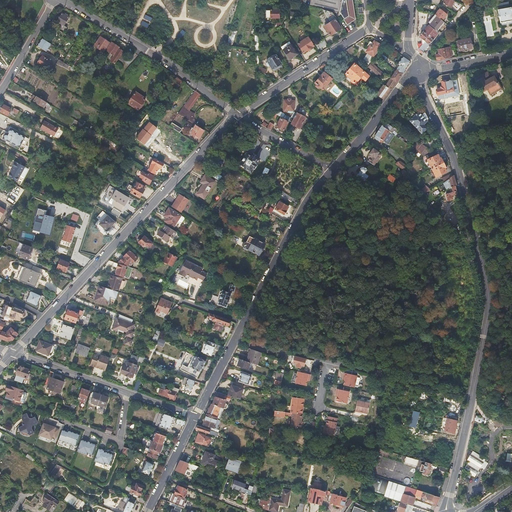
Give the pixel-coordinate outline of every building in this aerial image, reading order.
[(348,25),(356,20),(353,0),(311,0),(310,6),(323,9),(333,11),(337,17),(342,15),(345,20),(344,20),(348,25)] [(451,0),(443,0),(445,1),(443,4),(452,8),(455,1),(451,0)] [(511,7),(510,8),(500,10),(499,10),(501,23),(511,20),(511,7)] [(336,19),(337,18),(337,17),(333,11),(323,9),(332,22),(325,26),(331,35),(341,28),(336,19)] [(441,9),(436,15),(440,19),(442,21),(447,15),(441,9)] [(58,27),(64,31),(65,31),(67,27),(64,25),(69,17),(62,13),(55,25),(58,27)] [(442,21),(440,19),(436,24),(442,29),(446,24),(442,21)] [(423,45),(419,50),(423,53),(429,45),(429,44),(438,34),(429,26),(420,37),(422,39),(423,45)] [(230,31),(228,37),(223,36),(221,43),(225,44),(226,41),(233,43),(235,32),(230,31)] [(104,52),(111,43),(101,37),(95,46),(104,52)] [(51,44),(42,38),(37,46),(47,52),(50,46),(51,44)] [(315,47),(309,38),(298,44),(304,54),(315,47)] [(459,41),(460,51),(472,49),(470,39),(467,40),(467,39),(462,39),(462,41),(459,41)] [(371,48),(369,52),(374,55),(381,45),(375,41),(373,44),(372,43),(370,47),(371,48)] [(116,64),(124,52),(120,49),(120,48),(112,43),(107,50),(115,56),(112,61),(116,64)] [(298,54),(291,44),(286,48),(284,50),(289,59),(298,54)] [(356,52),(352,46),(347,50),(352,55),(356,52)] [(448,59),(450,58),(449,52),(445,52),(444,49),(439,50),(440,54),(437,55),(438,61),(448,59)] [(281,64),(276,55),(267,60),(268,63),(265,64),(267,67),(270,65),(272,70),(272,69),(274,71),(282,66),(281,64)] [(46,68),(50,60),(43,56),(38,64),(46,68)] [(393,88),(411,62),(404,57),(398,65),(400,66),(386,86),(384,85),(377,95),(384,100),(391,90),(393,88)] [(76,72),(77,70),(65,63),(64,66),(73,72),(74,71),(76,72)] [(372,63),(370,67),(377,75),(379,74),(382,76),(384,74),(372,63)] [(348,74),(347,76),(352,80),(351,81),(357,86),(363,79),(366,80),(369,76),(355,64),(347,74),(348,74)] [(333,79),(325,72),(316,82),(323,88),(323,89),(325,89),(325,88),(333,79)] [(488,89),(491,95),(503,88),(497,78),(493,80),(488,72),(476,79),(483,91),(488,89)] [(127,84),(130,79),(126,76),(122,81),(127,84)] [(178,88),(183,82),(180,79),(177,77),(172,83),(178,88)] [(110,91),(113,93),(122,81),(119,79),(118,81),(115,79),(112,83),(114,85),(112,89),(110,91)] [(441,89),(437,90),(439,99),(460,95),(458,85),(454,86),(453,80),(442,82),(443,86),(442,88),(441,89)] [(114,85),(112,83),(107,81),(105,84),(112,89),(114,85)] [(190,110),(201,95),(196,90),(181,110),(192,117),(195,114),(190,110)] [(137,92),(129,104),(138,110),(145,100),(143,99),(144,97),(137,92)] [(349,93),(341,102),(344,104),(345,105),(353,96),(349,93)] [(47,102),(34,95),(31,100),(44,107),(45,104),(47,102)] [(295,100),(285,100),(284,110),(294,110),(295,100)] [(335,107),(338,110),(344,104),(341,102),(335,107)] [(5,105),(4,105),(0,111),(7,115),(11,108),(8,107),(8,105),(5,104),(5,105)] [(427,120),(428,119),(425,113),(422,115),(420,113),(417,115),(414,112),(410,116),(412,119),(410,121),(422,134),(427,129),(424,125),(428,121),(427,120)] [(291,124),(303,131),(309,120),(297,113),(294,118),(294,119),(292,122),(291,124)] [(281,118),(277,127),(284,131),(288,122),(281,118)] [(45,121),(41,128),(55,136),(59,129),(45,121)] [(157,128),(149,122),(144,129),(143,129),(136,138),(144,144),(157,128)] [(397,130),(385,122),(384,124),(382,127),(390,132),(393,133),(395,130),(396,131),(397,130)] [(172,128),(180,133),(183,130),(172,123),(170,126),(172,128)] [(199,139),(204,131),(196,126),(192,134),(199,139)] [(390,132),(382,127),(377,134),(375,138),(382,143),(390,132)] [(10,129),(9,132),(7,131),(6,133),(4,133),(3,134),(2,135),(2,136),(2,137),(3,138),(20,147),(25,136),(10,129)] [(417,151),(425,157),(433,153),(422,144),(418,150),(417,151)] [(369,157),(371,158),(369,162),(374,165),(377,162),(378,163),(380,160),(379,159),(381,155),(374,150),(369,157)] [(258,165),(256,164),(260,159),(255,156),(254,157),(247,153),(239,165),(251,172),(254,168),(255,169),(258,165)] [(440,159),(437,153),(427,159),(432,169),(443,163),(441,159),(440,159)] [(296,164),(300,157),(294,154),(291,161),(296,164)] [(161,169),(164,164),(155,159),(148,169),(155,174),(159,167),(161,169)] [(12,167),(13,168),(8,176),(17,181),(26,167),(16,161),(12,167)] [(400,161),(397,162),(396,165),(403,170),(406,165),(400,161)] [(446,167),(443,163),(432,169),(436,177),(446,172),(444,168),(446,167)] [(365,182),(369,176),(366,174),(368,170),(364,167),(362,167),(360,170),(361,171),(356,177),(361,181),(362,180),(365,182)] [(148,175),(143,173),(140,177),(145,180),(145,182),(149,184),(153,177),(148,175)] [(453,176),(453,173),(442,179),(444,182),(447,181),(453,176)] [(201,182),(203,183),(197,194),(204,198),(215,181),(205,175),(201,182)] [(390,175),(387,179),(393,184),(396,179),(390,175)] [(454,176),(453,176),(447,181),(451,187),(452,187),(456,186),(457,186),(455,179),(454,176)] [(136,183),(131,192),(140,198),(144,190),(141,188),(142,186),(136,183)] [(457,195),(456,186),(452,187),(453,192),(451,193),(446,194),(448,201),(453,200),(452,196),(457,195)] [(112,199),(116,201),(114,205),(123,210),(129,198),(116,191),(112,199)] [(180,194),(172,207),(181,213),(189,200),(180,194)] [(289,208),(280,203),(276,210),(284,215),(287,210),(288,208),(289,208)] [(438,214),(431,207),(427,212),(434,219),(438,222),(440,220),(437,216),(438,214)] [(50,235),(54,217),(45,215),(46,210),(38,208),(32,232),(39,234),(40,232),(50,235)] [(178,221),(182,216),(169,208),(164,216),(167,218),(165,221),(174,227),(178,221)] [(115,223),(108,216),(100,224),(108,231),(115,223)] [(248,225),(252,226),(254,227),(260,231),(263,227),(261,224),(256,221),(252,222),(248,225)] [(76,228),(67,225),(62,240),(71,243),(76,228)] [(177,232),(167,226),(163,232),(157,229),(155,233),(160,237),(159,238),(167,242),(171,237),(173,238),(177,232)] [(145,237),(140,243),(144,247),(145,246),(146,247),(148,247),(149,246),(150,247),(153,245),(145,237)] [(250,237),(247,243),(245,243),(244,246),(244,248),(259,256),(265,244),(255,239),(255,240),(250,237)] [(29,259),(33,247),(24,244),(20,255),(29,259)] [(130,251),(119,263),(127,266),(129,267),(137,258),(130,251)] [(177,258),(168,254),(164,262),(173,266),(177,258)] [(69,263),(61,260),(57,269),(66,272),(67,269),(69,270),(71,267),(68,266),(69,263)] [(187,261),(181,275),(188,278),(189,276),(204,281),(208,270),(187,261)] [(129,267),(127,266),(126,267),(113,262),(112,266),(118,268),(116,274),(124,277),(127,270),(128,271),(130,267),(129,267)] [(18,280),(36,287),(42,274),(23,267),(18,280)] [(123,278),(112,275),(107,288),(118,291),(123,278)] [(248,284),(256,288),(259,282),(250,279),(248,284)] [(104,287),(100,285),(95,300),(97,301),(100,291),(102,292),(104,287)] [(238,287),(233,285),(230,292),(225,290),(224,291),(222,291),(221,293),(222,295),(223,295),(219,304),(228,307),(230,302),(231,302),(232,299),(231,299),(234,291),(236,292),(238,287)] [(118,291),(107,288),(104,287),(102,292),(100,291),(97,301),(107,304),(110,298),(110,296),(117,298),(119,292),(118,291)] [(37,306),(42,295),(31,291),(26,302),(37,306)] [(161,297),(155,311),(159,313),(160,310),(168,313),(172,302),(161,297)] [(4,307),(1,314),(20,320),(21,316),(23,316),(23,313),(22,313),(22,312),(4,307)] [(68,311),(65,319),(76,323),(79,315),(78,314),(79,311),(72,308),(71,312),(68,311)] [(210,313),(209,316),(214,318),(214,320),(218,321),(218,322),(217,322),(214,328),(221,331),(224,325),(223,325),(224,324),(228,326),(229,325),(230,325),(231,324),(231,323),(231,322),(230,321),(210,313)] [(127,337),(124,343),(131,346),(133,339),(130,338),(131,337),(132,337),(134,331),(132,330),(135,324),(117,317),(116,320),(116,319),(112,329),(117,331),(118,328),(127,332),(126,335),(128,336),(128,337),(127,337)] [(61,332),(62,333),(61,336),(70,339),(73,329),(63,325),(61,332)] [(85,328),(80,327),(75,342),(79,343),(85,328)] [(2,332),(0,336),(0,338),(9,340),(10,341),(12,339),(13,339),(18,334),(12,328),(7,334),(2,332)] [(163,344),(164,339),(159,337),(161,332),(162,331),(157,329),(153,339),(157,340),(157,341),(163,344)] [(50,352),(52,345),(40,341),(37,350),(49,355),(50,352)] [(214,347),(215,343),(209,341),(208,344),(207,344),(204,353),(212,356),(215,348),(214,347)] [(90,348),(79,344),(76,351),(87,355),(90,348)] [(256,365),(260,352),(250,349),(246,361),(250,363),(252,363),(256,365)] [(106,371),(110,358),(101,354),(100,356),(94,354),(91,365),(97,367),(97,366),(100,368),(99,368),(106,371)] [(206,361),(196,356),(187,372),(197,378),(206,361)] [(304,367),(306,359),(295,356),(293,364),(304,367)] [(16,374),(14,380),(22,382),(24,377),(28,379),(29,375),(28,375),(30,369),(24,367),(24,366),(21,365),(21,366),(19,366),(18,371),(16,370),(15,373),(16,374)] [(135,371),(128,368),(124,367),(122,373),(133,377),(134,374),(137,375),(138,372),(135,371)] [(52,378),(54,373),(49,371),(46,380),(49,381),(47,388),(60,393),(63,382),(52,378)] [(239,377),(240,377),(239,381),(248,384),(251,375),(241,371),(239,377)] [(277,372),(275,379),(281,382),(283,374),(277,372)] [(311,375),(298,372),(296,383),(306,386),(307,381),(308,378),(310,378),(311,375)] [(347,378),(346,382),(345,386),(356,388),(359,377),(346,373),(345,378),(347,378)] [(191,392),(195,381),(186,377),(184,381),(185,382),(184,385),(186,386),(185,390),(191,392)] [(24,390),(8,385),(7,390),(8,390),(7,397),(21,401),(24,390)] [(231,385),(228,395),(230,396),(239,399),(240,398),(242,393),(243,394),(245,389),(244,389),(232,385),(231,385)] [(78,399),(86,401),(89,391),(82,388),(78,399)] [(174,397),(176,393),(161,388),(159,394),(170,398),(171,396),(174,397)] [(339,389),(338,393),(340,394),(339,399),(338,402),(349,404),(351,392),(339,389)] [(228,395),(217,392),(216,396),(215,396),(214,400),(212,404),(220,407),(225,408),(226,408),(227,407),(227,406),(227,405),(227,403),(224,403),(225,400),(229,401),(230,396),(228,395)] [(98,405),(101,395),(94,393),(90,403),(98,405)] [(108,398),(101,395),(98,405),(104,408),(108,398)] [(292,397),(290,413),(302,414),(302,409),(301,409),(302,405),(303,405),(304,398),(292,397)] [(357,414),(360,415),(361,413),(365,414),(369,415),(371,404),(359,401),(357,414)] [(489,417),(478,402),(477,409),(485,420),(489,420),(489,417)] [(212,404),(211,404),(208,410),(206,414),(216,417),(220,407),(212,404)] [(273,415),(280,416),(284,417),(284,415),(291,416),(290,426),(300,428),(302,414),(290,413),(274,411),(274,414),(273,415)] [(23,415),(22,418),(24,423),(23,424),(24,425),(19,428),(22,433),(24,432),(26,433),(28,434),(29,436),(34,433),(32,428),(33,426),(38,423),(35,417),(31,419),(29,418),(27,413),(23,415)] [(155,425),(170,430),(174,418),(159,413),(155,425)] [(216,417),(206,414),(203,425),(210,428),(210,429),(219,432),(219,430),(216,429),(218,425),(218,424),(219,423),(219,420),(217,419),(217,418),(216,417)] [(324,429),(323,429),(322,433),(334,436),(337,422),(336,422),(337,418),(328,416),(327,420),(326,420),(325,425),(324,429)] [(454,434),(455,426),(451,425),(451,422),(452,420),(448,419),(445,432),(454,434)] [(55,438),(59,426),(43,421),(39,432),(55,438)] [(210,429),(198,425),(197,427),(196,429),(199,431),(206,433),(217,436),(217,435),(213,433),(213,432),(210,431),(210,429)] [(78,432),(61,427),(58,439),(75,444),(78,432)] [(206,433),(199,431),(195,442),(202,444),(206,433)] [(152,441),(163,445),(166,437),(155,433),(152,441)] [(87,441),(81,439),(77,451),(87,455),(88,453),(92,455),(96,445),(90,443),(91,442),(87,440),(87,441)] [(159,453),(160,453),(163,445),(152,441),(149,449),(159,453)] [(131,455),(132,456),(134,451),(124,447),(122,454),(130,456),(131,455)] [(99,448),(94,461),(104,465),(105,463),(110,465),(113,455),(104,451),(105,450),(99,448)] [(147,456),(156,459),(159,453),(149,449),(147,456)] [(477,470),(483,472),(488,462),(484,460),(485,457),(472,451),(463,469),(475,475),(477,470)] [(211,467),(215,455),(206,453),(201,464),(211,467)] [(241,461),(230,457),(225,469),(237,473),(241,461)] [(429,474),(432,464),(415,459),(407,457),(406,457),(404,463),(420,467),(421,464),(423,465),(421,472),(423,473),(424,474),(426,475),(427,475),(427,473),(429,474)] [(216,473),(180,460),(177,466),(175,471),(194,478),(197,471),(214,478),(216,473)] [(146,461),(142,472),(148,474),(153,464),(146,461)] [(55,474),(60,466),(56,464),(52,471),(55,474)] [(386,497),(390,482),(374,476),(369,491),(386,497)] [(2,483),(9,489),(13,484),(7,478),(2,483)] [(245,484),(234,481),(232,488),(250,495),(251,494),(254,484),(246,481),(245,484)] [(132,486),(130,492),(134,493),(133,496),(137,497),(138,494),(140,495),(141,494),(142,493),(141,492),(140,491),(142,486),(137,484),(135,487),(132,486)] [(178,486),(175,493),(184,497),(187,490),(178,486)] [(320,491),(320,488),(312,486),(312,489),(311,489),(309,501),(321,504),(322,496),(324,497),(323,500),(327,501),(329,495),(325,493),(325,492),(320,491)] [(401,502),(401,503),(407,505),(411,506),(412,506),(416,496),(421,497),(421,499),(432,503),(432,505),(436,506),(440,497),(410,488),(406,487),(401,502)] [(272,493),(270,505),(271,506),(270,511),(277,511),(279,505),(286,506),(289,490),(282,489),(281,497),(280,497),(279,500),(274,498),(275,496),(279,496),(279,494),(272,493)] [(263,508),(269,510),(270,505),(272,493),(272,492),(269,492),(268,500),(263,499),(262,500),(259,499),(257,506),(259,507),(258,509),(263,510),(263,508)] [(46,493),(42,500),(45,502),(42,506),(49,510),(53,504),(56,506),(59,501),(46,493)] [(68,493),(64,500),(77,508),(82,501),(68,493)] [(172,493),(169,502),(170,502),(176,505),(183,508),(184,508),(186,504),(184,503),(186,499),(172,493)] [(346,499),(330,493),(329,495),(327,501),(327,502),(336,505),(336,507),(342,509),(343,507),(346,499)] [(122,511),(130,511),(135,501),(129,498),(127,504),(123,502),(122,507),(125,508),(122,511)] [(419,501),(417,505),(430,509),(431,505),(419,501)] [(180,511),(182,510),(175,507),(176,505),(170,502),(167,508),(173,510),(172,511),(180,511)] [(366,511),(367,509),(355,503),(351,511),(366,511)] [(398,511),(399,511),(404,511),(405,511),(407,505),(401,503),(398,511)]
